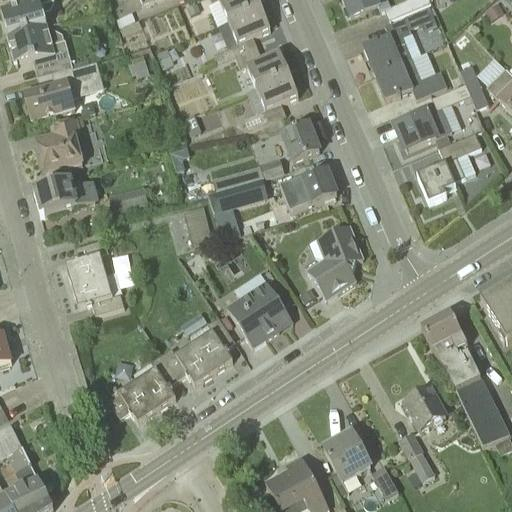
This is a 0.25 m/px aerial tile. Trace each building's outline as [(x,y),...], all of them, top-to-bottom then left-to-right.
[(8,41),(47,30),(41,10),(55,6),(52,0),(14,0),(18,10),(1,15),(8,41)] [(138,0),(143,11),(169,0),(138,0)] [(228,27),(261,13),(255,0),(208,0),(212,8),(219,5),(228,27)] [(388,25),(409,17),(430,8),(428,0),(418,0),(391,11),(386,0),(339,0),(349,23),(377,12),(379,17),(384,14),(388,25)] [(498,7),(485,15),(491,24),(504,17),(498,7)] [(197,8),(186,12),(189,19),(200,15),(197,8)] [(430,8),(409,17),(412,25),(418,22),(421,29),(433,25),(430,17),(433,16),(430,8)] [(236,62),(257,54),(253,43),(270,36),(261,13),(228,27),(238,50),(213,60),(217,70),(236,62)] [(402,68),(412,64),(420,60),(412,39),(405,22),(384,31),(389,42),(363,53),(374,80),(402,68)] [(55,79),(73,74),(65,46),(51,50),(46,31),(47,31),(47,30),(8,41),(8,42),(9,42),(16,67),(30,63),(31,67),(33,66),(38,84),(55,79)] [(460,52),(471,42),(464,35),(454,45),(460,52)] [(167,53),(155,58),(163,76),(175,70),(167,53)] [(255,93),(289,80),(280,58),(261,65),(257,54),(236,62),(239,74),(246,71),(255,93)] [(472,71),(469,66),(468,62),(456,67),(457,71),(459,76),(472,71)] [(402,68),(374,80),(385,107),(411,96),(416,106),(447,93),(440,77),(421,85),(412,64),(402,68)] [(96,68),(73,74),(55,79),(58,90),(54,91),(54,93),(42,96),(42,94),(24,99),(32,127),(75,115),(71,104),(82,101),(79,90),(101,84),(96,68)] [(488,111),(472,71),(459,76),(465,89),(470,102),(476,116),(488,111)] [(511,118),(511,80),(506,74),(486,94),(497,104),(511,118)] [(289,80),(255,93),(264,115),(255,119),(243,124),(248,136),(286,121),(281,109),(298,102),(289,80)] [(442,113),(470,102),(465,89),(431,103),(436,114),(429,117),(428,116),(395,129),(406,156),(435,144),(439,153),(450,149),(447,141),(452,138),(442,113)] [(92,106),(81,109),(84,120),(95,117),(92,106)] [(184,124),(190,141),(201,136),(194,119),(184,124)] [(46,179),(83,169),(75,140),(80,139),(76,125),(51,132),(54,144),(38,149),(46,179)] [(310,133),(309,129),(280,141),(290,168),(320,156),(315,143),(317,143),(312,132),(310,133)] [(458,166),(457,163),(481,153),(475,139),(438,154),(443,164),(438,166),(439,170),(416,180),(428,209),(447,202),(445,197),(456,192),(453,187),(465,182),(462,174),(464,173),(460,165),(458,166)] [(262,183),(284,176),(280,164),(258,171),(262,183)] [(337,201),(327,175),(279,193),(289,219),(337,201)] [(74,191),(72,185),(34,194),(41,223),(99,208),(94,186),(74,191)] [(218,199),(210,202),(215,220),(268,203),(263,186),(218,199)] [(114,218),(148,209),(144,192),(109,201),(114,218)] [(192,249),(212,243),(203,211),(183,217),(192,249)] [(326,306),(356,286),(351,279),(355,268),(362,265),(349,232),(310,248),(316,262),(315,266),(304,273),(308,279),(326,306)] [(72,291),(106,281),(101,261),(109,259),(105,245),(76,254),(79,266),(66,270),(72,291)] [(106,281),(72,291),(78,313),(92,309),(95,321),(124,313),(120,299),(112,302),(106,281)] [(511,286),(495,296),(493,294),(480,302),(482,305),(480,306),(501,338),(498,340),(504,349),(511,344),(511,286)] [(265,345),(292,328),(266,288),(227,314),(245,342),(258,334),(265,345)] [(309,293),(299,300),(305,308),(315,301),(309,293)] [(451,318),(421,333),(433,357),(463,342),(451,318)] [(226,320),(219,324),(227,335),(233,331),(226,320)] [(194,349),(214,379),(233,367),(225,355),(235,348),(218,323),(207,330),(212,337),(194,349)] [(0,371),(12,368),(4,340),(0,340),(0,371)] [(463,342),(433,357),(446,381),(448,380),(456,398),(482,385),(468,356),(460,361),(457,356),(467,351),(463,342)] [(195,391),(214,379),(194,349),(176,360),(172,353),(161,360),(178,386),(188,380),(195,391)] [(168,392),(178,386),(161,360),(150,367),(155,374),(137,386),(157,417),(176,404),(168,392)] [(483,453),(509,441),(510,440),(482,385),(456,398),(483,453)] [(139,429),(157,417),(137,386),(120,398),(115,391),(104,398),(120,424),(131,417),(139,429)] [(428,396),(426,394),(417,399),(418,402),(405,409),(420,437),(447,423),(431,394),(428,396)] [(3,414),(0,415),(0,431),(10,426),(3,414)] [(11,430),(0,435),(0,465),(7,461),(22,454),(11,430)] [(343,490),(372,474),(352,437),(323,452),(343,490)] [(435,480),(423,458),(424,457),(414,438),(398,447),(408,466),(409,465),(416,477),(408,481),(414,492),(435,480)] [(495,448),(500,459),(511,454),(511,446),(509,441),(495,448)] [(52,511),(38,484),(22,454),(7,461),(16,478),(18,478),(24,490),(6,498),(12,511),(52,511)] [(328,511),(303,464),(286,472),(289,477),(266,489),(278,511),(328,511)] [(386,505),(399,498),(384,471),(372,478),(386,505)] [(12,511),(6,498),(0,488),(0,511),(12,511)]
